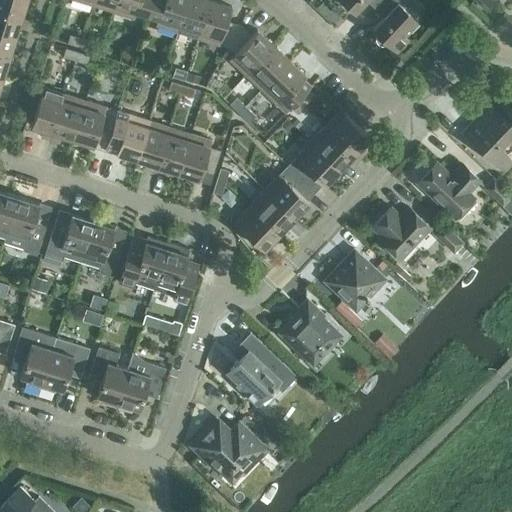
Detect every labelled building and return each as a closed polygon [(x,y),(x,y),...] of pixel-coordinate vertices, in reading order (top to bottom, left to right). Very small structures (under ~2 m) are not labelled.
[(0,0),(0,7),(22,15),(26,0),(0,0)] [(114,11),(116,0),(94,0),(93,4),(114,11)] [(116,0),(114,11),(135,17),(137,10),(148,14),(152,0),(116,0)] [(178,31),(187,0),(152,0),(148,14),(159,17),(156,24),(178,31)] [(198,37),(209,0),(187,0),(178,31),(176,35),(186,38),(187,34),(198,37)] [(214,0),(209,0),(198,37),(228,47),(241,25),(227,20),(232,6),(214,0)] [(366,0),(377,0),(380,3),(383,0),(343,0),(356,12),(366,0)] [(414,0),(383,0),(380,3),(389,11),(373,28),(377,32),(376,33),(375,36),(376,40),(378,42),(382,43),(385,42),(387,41),(398,51),(410,38),(406,35),(419,20),(407,9),(415,0),(414,0)] [(477,0),(487,9),(495,0),(477,0)] [(0,30),(16,35),(22,15),(0,7),(0,30)] [(246,74),(274,44),(258,29),(252,35),(241,25),(228,47),(235,53),(230,58),(246,74)] [(0,52),(9,56),(16,35),(0,30),(0,52)] [(80,46),(82,38),(70,34),(68,42),(80,46)] [(82,38),(80,46),(91,50),(94,41),(82,38)] [(262,89),(290,59),(274,44),(246,74),(262,89)] [(75,60),(78,51),(66,48),(64,56),(75,60)] [(78,51),(75,60),(87,63),(90,55),(78,51)] [(0,75),(3,76),(9,56),(0,52),(0,75)] [(290,59),(262,89),(286,112),(291,107),(300,97),(309,88),(300,80),(306,75),(290,59)] [(185,80),(188,71),(176,67),(173,76),(185,80)] [(189,72),(186,80),(199,84),(201,76),(189,72)] [(181,93),(184,84),(172,80),(169,89),(181,93)] [(184,84),(181,93),(193,97),(196,88),(184,84)] [(51,139),(65,93),(44,86),(32,125),(43,128),(41,136),(51,139)] [(300,97),(307,104),(315,94),(309,88),(300,97)] [(74,138),(85,99),(65,93),(51,139),(60,142),(62,134),(74,138)] [(230,104),(239,113),(246,106),(236,97),(230,104)] [(298,113),(307,104),(300,97),(291,107),(298,113)] [(85,99),(74,138),(95,145),(95,144),(106,147),(118,109),(107,106),(85,99)] [(511,116),(495,100),(464,132),(505,170),(511,162),(511,160),(507,152),(511,146),(511,116)] [(239,113),(246,119),(253,112),(246,106),(239,113)] [(326,125),(361,157),(367,150),(362,145),(371,136),(341,108),(326,125)] [(138,158),(150,120),(118,109),(106,147),(117,151),(138,158)] [(287,119),(282,125),(288,131),(294,125),(287,119)] [(158,165),(171,126),(150,120),(138,158),(158,165)] [(354,164),(361,157),(326,125),(311,140),(341,168),(349,159),(354,164)] [(179,171),(191,133),(171,126),(158,165),(179,171)] [(191,133),(179,171),(200,178),(201,177),(212,181),(221,150),(210,146),(212,139),(191,133)] [(325,184),(341,168),(311,140),(288,165),(293,170),(312,187),(319,179),(325,184)] [(480,179),(463,163),(452,175),(440,163),(421,184),(456,217),(475,197),(469,191),(480,179)] [(312,187),(293,170),(288,165),(265,189),(294,217),(310,201),(304,195),(312,187)] [(217,179),(226,182),(230,170),(221,168),(217,179)] [(503,204),(511,195),(511,193),(494,176),(484,186),(503,204)] [(226,182),(217,179),(213,191),(222,194),(226,182)] [(0,234),(6,237),(19,192),(0,186),(0,234)] [(279,232),(294,217),(265,189),(250,205),(279,232)] [(40,201),(41,199),(19,192),(6,237),(4,241),(38,252),(53,205),(40,201)] [(279,232),(250,205),(235,221),(264,249),(279,232)] [(43,260),(61,266),(64,255),(81,260),(94,216),(73,209),(73,210),(60,206),(43,260)] [(401,215),(392,206),(372,226),(382,235),(379,238),(401,259),(431,227),(410,206),(401,215)] [(94,216),(81,260),(101,266),(99,271),(113,275),(121,249),(109,245),(116,222),(94,216)] [(454,252),(464,241),(444,222),(434,232),(454,252)] [(154,288),(168,243),(147,237),(145,242),(133,238),(119,281),(133,286),(134,281),(154,288)] [(190,250),(168,243),(154,288),(175,294),(173,298),(187,303),(200,259),(188,255),(190,250)] [(387,278),(364,257),(355,266),(346,257),(326,278),(339,290),(337,292),(355,309),(366,297),(368,298),(387,278)] [(36,276),(32,288),(47,293),(51,281),(36,276)] [(94,294),(90,305),(104,310),(107,298),(94,294)] [(341,332),(324,315),(325,314),(308,297),(298,307),(304,313),(297,320),(294,317),(282,331),(308,355),(317,345),(320,347),(324,347),(324,345),(329,345),(341,332)] [(109,300),(105,312),(115,316),(119,303),(109,300)] [(357,325),(362,320),(340,300),(335,306),(357,325)] [(146,314),(143,323),(179,334),(182,323),(174,320),(173,322),(146,314)] [(0,318),(0,345),(8,348),(15,323),(0,318)] [(41,386),(56,337),(43,332),(23,325),(15,350),(27,354),(21,375),(27,377),(26,381),(41,386)] [(287,386),(297,374),(251,331),(240,342),(243,345),(236,352),(236,357),(238,359),(227,370),(240,382),(238,384),(257,403),(280,379),(287,386)] [(90,347),(56,337),(41,386),(56,391),(57,386),(63,388),(70,368),(82,372),(90,347)] [(117,406),(129,368),(116,363),(120,352),(99,345),(91,370),(104,374),(97,394),(104,396),(102,401),(117,406)] [(129,368),(117,406),(132,410),(133,406),(140,408),(146,388),(159,391),(166,367),(146,360),(135,352),(130,368),(129,368)] [(267,448),(239,420),(230,430),(226,426),(223,430),(216,424),(212,423),(192,445),(233,480),(241,472),(242,474),(267,448)] [(33,511),(25,504),(32,497),(21,486),(3,505),(10,511),(33,511)] [(73,511),(80,511),(88,504),(79,495),(68,507),(73,511)]
